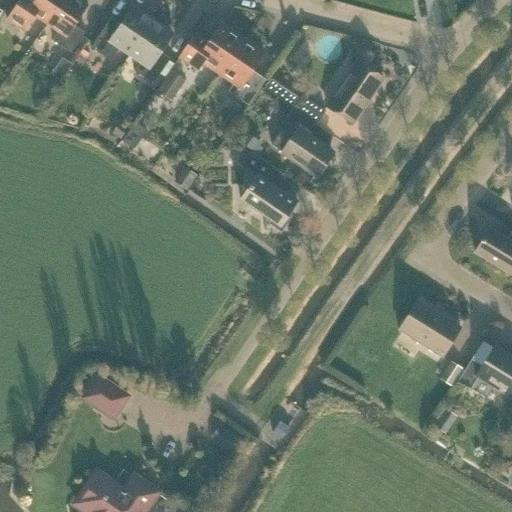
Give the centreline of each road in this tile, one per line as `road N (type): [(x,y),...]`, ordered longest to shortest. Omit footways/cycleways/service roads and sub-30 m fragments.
road 1 (residential): [(215,395),(452,49)]
road 2 (residential): [(511,312),(421,254),(511,132)]
road 3 (residential): [(452,49),(271,0)]
